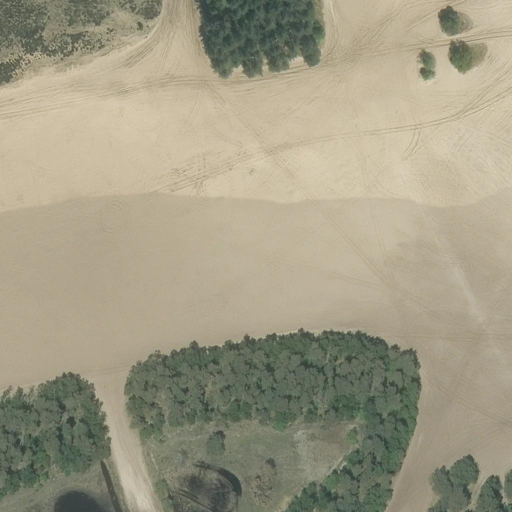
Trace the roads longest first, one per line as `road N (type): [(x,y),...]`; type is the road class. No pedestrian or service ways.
road 1 (track): [(408,511),(431,454),(460,217),(405,0)]
road 2 (track): [(511,27),(188,92),(0,109)]
